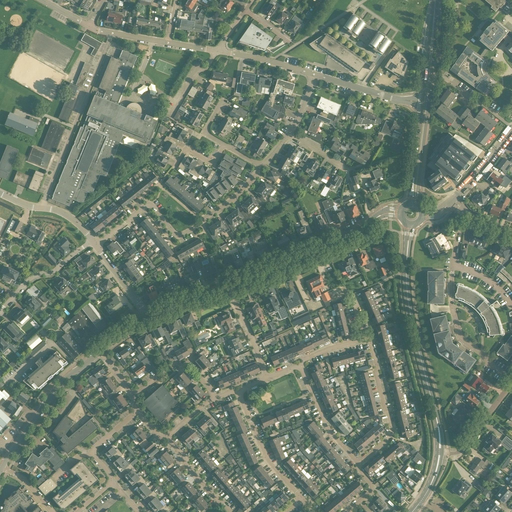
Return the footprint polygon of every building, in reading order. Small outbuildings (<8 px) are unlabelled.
[(96,1),(93,0),(87,0),(83,9),(87,11),(88,8),(91,9),(96,1)] [(197,6),(194,4),(188,0),(185,4),(186,4),(185,6),(185,8),(186,9),(184,12),(188,12),(193,13),(197,6)] [(220,0),(219,1),(220,3),(217,6),(223,10),(223,9),(227,12),(233,3),(228,0),(220,0)] [(495,12),(499,7),(501,9),(506,2),(504,0),(483,0),(492,7),(491,8),(495,12)] [(276,14),(280,8),(281,6),(276,3),(274,7),(270,4),(267,9),(266,9),(262,13),(267,16),(267,15),(270,17),(273,12),(276,14)] [(113,22),(115,11),(108,10),(106,21),(113,22)] [(115,11),(113,22),(120,24),(122,16),(126,17),(128,11),(122,10),(122,13),(115,11)] [(284,20),(287,21),(291,15),(286,12),(285,14),(281,12),(279,15),(278,14),(276,17),(277,18),(275,20),(276,21),(275,22),(278,24),(279,23),(281,24),(284,20)] [(193,31),(201,32),(202,28),(202,27),(203,25),(202,25),(203,23),(204,19),(204,15),(198,14),(198,18),(199,18),(198,20),(195,20),(194,22),(194,24),(194,26),(193,31)] [(391,41),(366,23),(352,14),(344,26),(342,28),(347,31),(346,31),(349,33),(351,35),(352,34),(372,49),(374,51),(377,53),(377,52),(381,55),(382,54),(391,41)] [(140,24),(148,25),(149,20),(144,20),(145,19),(143,17),(141,17),(140,18),(139,19),(137,19),(136,21),(135,21),(134,26),(137,27),(138,25),(140,25),(140,24)] [(149,20),(148,25),(155,26),(155,28),(158,28),(158,30),(161,30),(162,25),(160,25),(161,23),(164,23),(164,18),(158,17),(157,22),(149,20)] [(190,31),(193,31),(194,26),(194,24),(194,22),(181,20),(180,24),(179,29),(187,30),(187,31),(189,32),(190,31)] [(492,51),(503,39),(505,40),(504,42),(506,44),(506,45),(508,43),(510,44),(506,48),(511,53),(511,52),(511,39),(506,35),(509,32),(498,22),(495,20),(493,23),(490,27),(489,26),(484,33),(479,40),(487,47),(480,56),(475,52),(474,52),(467,46),(459,59),(458,60),(455,63),(455,64),(450,70),(457,75),(458,76),(475,88),(476,88),(476,89),(483,94),(484,93),(487,88),(488,88),(485,86),(486,85),(491,78),(491,77),(490,77),(489,76),(489,75),(488,75),(488,74),(487,73),(487,72),(486,71),(486,70),(486,69),(486,68),(486,67),(486,66),(486,65),(487,64),(487,63),(488,62),(488,61),(482,57),(487,51),(489,48),(492,51)] [(297,29),(299,31),(303,25),(298,21),(297,23),(294,21),(290,27),(290,26),(287,30),(291,32),(294,33),(297,29)] [(207,24),(203,23),(202,25),(203,25),(202,27),(202,28),(201,32),(203,33),(203,34),(206,35),(205,39),(210,40),(211,28),(207,28),(207,24)] [(263,51),(265,48),(271,39),(250,24),(238,42),(263,51)] [(94,57),(97,50),(101,43),(84,34),(80,41),(94,48),(90,55),(94,57)] [(330,53),(358,73),(366,62),(326,34),(325,35),(324,34),(309,44),(310,46),(311,47),(313,49),(314,49),(315,50),(317,51),(318,52),(319,53),(320,53),(322,54),(324,54),(326,54),(323,52),(324,51),(329,54),(330,53)] [(27,49),(66,71),(69,66),(75,69),(82,56),(74,51),(71,57),(35,36),(27,49)] [(141,109),(141,108),(140,108),(140,107),(140,106),(139,106),(139,105),(138,105),(137,104),(136,103),(135,103),(134,103),(133,103),(132,103),(131,103),(130,103),(129,104),(128,105),(127,105),(127,106),(126,107),(125,108),(117,105),(137,56),(122,50),(118,60),(111,57),(98,88),(105,91),(104,95),(96,92),(95,96),(94,95),(86,115),(87,115),(82,127),(80,127),(52,196),(53,196),(51,199),(69,206),(72,199),(80,203),(83,202),(87,192),(91,194),(99,175),(105,177),(123,134),(149,145),(154,132),(153,132),(157,121),(153,119),(154,118),(145,115),(145,116),(141,114),(141,113),(141,112),(141,111),(141,110),(141,109)] [(399,75),(403,77),(408,63),(398,52),(395,54),(393,53),(384,68),(398,77),(399,75)] [(81,88),(90,65),(84,63),(75,85),(68,83),(66,90),(64,89),(63,91),(75,96),(76,93),(77,93),(78,90),(77,90),(78,87),(81,88)] [(228,88),(228,87),(233,88),(235,79),(230,78),(226,78),(226,74),(222,74),(221,74),(213,73),(212,80),(215,81),(215,82),(219,82),(225,82),(224,88),(228,88)] [(247,74),(241,73),(240,83),(237,83),(235,93),(240,94),(242,84),(245,84),(246,80),(253,82),(254,75),(247,73),(247,74)] [(258,84),(255,83),(254,92),(261,93),(262,88),(269,89),(270,86),(269,86),(271,79),(267,78),(266,79),(259,78),(258,84)] [(272,87),(268,101),(267,102),(273,103),(276,95),(282,96),(283,93),(290,96),(293,85),(277,81),(275,87),(272,87)] [(208,90),(211,91),(214,86),(208,82),(204,87),(208,90)] [(467,109),(464,112),(460,109),(455,115),(446,108),(456,96),(448,90),(440,101),(443,103),(436,112),(452,125),(451,126),(456,130),(457,129),(458,130),(463,124),(474,132),(481,122),(487,127),(477,140),(484,146),(493,134),(490,132),(497,123),(481,110),(476,117),(470,112),(470,111),(467,109)] [(212,98),(211,97),(213,94),(207,91),(205,94),(203,97),(200,95),(199,98),(209,104),(212,98)] [(283,93),(282,96),(281,100),(282,103),(291,106),(294,97),(290,96),(283,93)] [(67,122),(77,99),(67,95),(58,118),(67,122)] [(209,104),(199,98),(198,100),(200,102),(198,106),(205,110),(209,104)] [(321,116),(333,121),(338,123),(341,116),(336,114),(340,106),(321,98),(317,107),(323,110),(321,116)] [(267,102),(268,101),(266,101),(260,111),(276,121),(278,117),(282,119),(284,115),(285,110),(284,108),(273,104),(273,103),(267,102)] [(345,106),(341,116),(346,118),(347,114),(352,116),(356,107),(349,104),(348,107),(345,106)] [(239,112),(233,108),(229,114),(237,119),(238,116),(243,118),(247,112),(241,109),(239,112)] [(376,117),(376,116),(361,109),(356,120),(356,121),(356,122),(356,123),(357,124),(359,125),(378,124),(379,124),(380,124),(380,123),(381,123),(381,122),(381,121),(381,120),(380,119),(379,118),(376,117)] [(190,113),(189,115),(199,121),(202,115),(195,111),(193,114),(190,113)] [(32,136),(38,120),(29,117),(27,120),(9,113),(4,125),(32,136)] [(197,123),(199,121),(189,115),(186,114),(184,117),(189,120),(188,123),(195,127),(196,127),(198,124),(197,123)] [(332,125),(333,121),(321,116),(317,115),(316,118),(313,117),(310,124),(318,127),(320,120),(332,125)] [(222,121),(220,124),(230,130),(232,128),(229,126),(231,122),(223,118),(222,118),(221,120),(222,121)] [(50,124),(41,148),(55,153),(63,132),(65,128),(60,126),(61,125),(60,125),(55,123),(52,121),(51,121),(50,124)] [(381,132),(389,135),(390,132),(393,133),(400,135),(402,130),(403,130),(405,127),(404,126),(404,125),(394,121),(392,124),(386,121),(381,132)] [(175,132),(184,137),(185,134),(186,132),(181,129),(183,126),(176,122),(172,130),(175,132)] [(272,127),(266,123),(263,129),(261,129),(259,133),(265,136),(265,135),(273,140),(276,134),(270,130),(272,127)] [(230,130),(220,124),(216,130),(224,134),(226,131),(229,132),(230,130)] [(318,127),(310,124),(307,131),(315,134),(318,127)] [(184,137),(175,132),(174,134),(171,132),(168,137),(166,136),(174,141),(176,138),(181,141),(182,139),(184,137)] [(431,160),(427,165),(436,172),(428,178),(432,184),(431,185),(435,191),(447,181),(445,179),(450,175),(458,182),(478,156),(449,134),(429,159),(431,160)] [(239,135),(236,140),(242,144),(245,138),(239,135)] [(174,141),(166,136),(163,141),(166,143),(165,145),(174,151),(175,148),(176,146),(171,143),(173,140),(174,141)] [(330,149),(336,152),(340,145),(337,143),(338,140),(333,137),(330,143),(333,144),(330,149)] [(254,141),(253,143),(263,149),(267,143),(259,139),(257,142),(254,141)] [(263,149),(253,143),(251,146),(254,147),(252,151),(250,155),(255,158),(257,154),(260,155),(263,149)] [(399,152),(401,147),(392,143),(390,148),(399,152)] [(344,147),(340,145),(336,152),(342,156),(345,152),(347,153),(349,151),(351,147),(346,144),(344,147)] [(174,151),(165,145),(164,148),(160,146),(157,151),(164,155),(166,152),(171,155),(172,153),(174,151)] [(349,157),(355,161),(359,153),(356,151),(357,148),(352,145),(351,147),(349,151),(351,152),(349,157)] [(0,177),(6,180),(18,150),(7,146),(0,161),(0,177)] [(52,155),(33,147),(27,161),(47,169),(52,155)] [(149,149),(145,151),(148,157),(153,148),(150,147),(149,149)] [(291,147),(288,152),(296,157),(299,151),(301,153),(303,150),(298,147),(296,150),(291,147)] [(164,155),(157,151),(155,156),(158,158),(155,163),(164,168),(167,163),(166,162),(167,161),(162,158),(164,155)] [(285,157),(291,161),(293,162),(296,157),(288,152),(285,157)] [(363,155),(359,153),(355,161),(361,164),(363,160),(366,161),(369,155),(364,152),(363,155)] [(212,177),(208,184),(206,188),(208,191),(206,192),(213,202),(237,183),(234,179),(235,176),(238,177),(245,164),(237,159),(236,161),(225,155),(217,168),(223,171),(219,177),(219,176),(214,173),(212,177)] [(283,156),(280,161),(288,166),(291,161),(285,157),(283,156)] [(188,168),(193,159),(190,158),(188,157),(185,162),(182,160),(178,167),(183,170),(185,166),(188,168)] [(188,173),(193,175),(197,169),(194,167),(197,162),(195,161),(193,159),(188,168),(190,169),(188,173)] [(509,163),(505,159),(498,167),(503,171),(509,163)] [(308,166),(305,164),(302,170),(308,174),(310,175),(314,175),(315,171),(314,170),(318,163),(312,160),(308,166)] [(288,166),(280,161),(277,167),(285,171),(288,166)] [(202,176),(207,168),(205,166),(204,167),(202,165),(200,171),(197,169),(193,175),(198,178),(200,175),(202,176)] [(203,181),(208,184),(212,177),(209,176),(212,171),(210,170),(210,169),(207,168),(202,176),(200,180),(203,181)] [(318,171),(317,173),(313,179),(320,182),(321,181),(325,184),(327,181),(325,180),(329,172),(323,168),(321,173),(318,171)] [(382,176),(379,168),(372,172),(375,179),(382,176)] [(34,173),(32,177),(17,171),(12,182),(28,188),(37,192),(44,174),(35,171),(34,174),(34,173)] [(286,178),(276,172),(275,174),(270,171),(267,177),(275,182),(277,179),(284,182),(286,178)] [(147,172),(145,174),(152,183),(157,179),(152,172),(149,175),(147,172)] [(503,181),(493,173),(487,180),(498,188),(501,184),(502,184),(502,185),(505,188),(509,184),(504,180),(503,181)] [(146,178),(143,180),(149,187),(153,183),(152,183),(145,174),(144,175),(146,178)] [(332,182),(329,180),(326,186),(332,190),(334,186),(337,187),(342,179),(336,176),(332,182)] [(359,184),(356,176),(350,178),(351,182),(348,183),(351,192),(357,190),(356,184),(359,184)] [(170,187),(177,179),(176,177),(174,180),(170,177),(165,183),(170,187)] [(138,179),(137,180),(144,190),(149,187),(143,180),(140,182),(138,179)] [(179,180),(177,179),(170,187),(169,188),(173,191),(179,185),(177,183),(179,180)] [(137,184),(135,186),(140,193),(144,190),(137,180),(135,182),(137,184)] [(376,184),(374,180),(365,184),(365,185),(366,187),(367,188),(368,187),(370,192),(379,188),(377,183),(376,184)] [(274,190),(276,188),(270,183),(268,186),(264,182),(259,187),(267,194),(270,196),(274,191),(274,190)] [(177,195),(185,186),(184,184),(181,187),(179,185),(173,191),(177,195)] [(130,186),(128,187),(136,197),(140,193),(135,186),(132,189),(130,186)] [(187,187),(185,186),(177,195),(181,198),(187,192),(185,189),(187,187)] [(129,191),(126,193),(132,200),(136,197),(128,187),(127,188),(129,191)] [(263,199),(267,194),(259,187),(255,193),(259,196),(258,198),(263,203),(265,201),(263,199)] [(486,201),(488,198),(487,198),(489,196),(492,198),(494,195),(489,190),(484,196),(482,193),(479,197),(477,195),(475,196),(472,199),(472,201),(476,204),(478,204),(479,201),(483,204),(484,204),(485,204),(486,203),(486,202),(486,201)] [(186,202),(194,193),(192,191),(190,194),(187,192),(181,198),(186,202)] [(121,193),(120,194),(128,204),(132,200),(126,193),(124,195),(121,193)] [(195,194),(194,193),(186,202),(190,206),(196,199),(193,197),(195,194)] [(128,204),(120,194),(118,195),(120,198),(118,200),(123,207),(128,204)] [(246,202),(253,209),(256,206),(258,208),(262,205),(257,199),(255,201),(251,197),(246,202)] [(507,205),(508,206),(510,199),(506,197),(503,204),(500,203),(498,208),(493,206),(490,213),(498,216),(501,210),(504,211),(507,205)] [(194,209),(202,200),(200,199),(198,201),(196,199),(190,206),(194,209)] [(203,201),(202,200),(194,209),(198,213),(204,206),(201,204),(203,201)] [(245,210),(243,212),(248,218),(252,214),(250,212),(253,209),(246,202),(241,206),(245,210)] [(110,207),(112,209),(117,215),(121,212),(116,206),(114,203),(110,207)] [(347,205),(349,209),(346,210),(350,219),(354,217),(359,215),(357,210),(358,210),(356,205),(352,207),(352,206),(351,207),(350,203),(347,205)] [(324,210),(329,224),(335,222),(336,224),(344,220),(343,217),(344,216),(342,212),(341,212),(340,209),(335,211),(333,207),(324,210)] [(112,209),(107,212),(112,219),(117,215),(112,209)] [(248,218),(243,212),(240,214),(237,210),(232,213),(237,222),(241,219),(243,222),(248,218)] [(300,221),(303,227),(296,230),(300,238),(301,237),(301,238),(304,237),(303,236),(309,234),(312,233),(302,210),(298,212),(302,220),(300,221)] [(107,212),(103,216),(108,222),(112,219),(107,212)] [(108,222),(103,216),(101,213),(97,216),(97,217),(98,218),(104,226),(108,222)] [(239,224),(237,222),(232,213),(226,217),(229,222),(227,224),(232,231),(235,229),(234,228),(239,224)] [(316,217),(318,221),(314,222),(318,232),(326,228),(322,219),(320,215),(316,217)] [(94,222),(100,229),(101,228),(104,226),(98,218),(97,217),(94,220),(94,222)] [(11,229),(18,233),(23,223),(17,219),(11,229)] [(139,229),(140,231),(150,223),(146,219),(140,224),(142,227),(139,229)] [(215,224),(220,232),(224,230),(225,233),(230,230),(226,223),(223,225),(220,220),(215,224)] [(95,233),(100,229),(94,222),(90,225),(88,223),(85,225),(90,230),(92,229),(95,233)] [(144,230),(146,233),(153,227),(150,223),(140,231),(141,232),(144,230)] [(220,232),(215,224),(209,227),(212,232),(209,234),(213,240),(218,237),(216,235),(220,232)] [(42,243),(40,242),(45,234),(35,229),(35,227),(31,225),(26,235),(37,240),(35,243),(40,246),(42,243)] [(146,238),(147,239),(156,231),(153,227),(146,233),(148,235),(146,238)] [(123,235),(125,237),(121,240),(125,245),(129,242),(134,238),(129,231),(123,235)] [(151,239),(153,241),(160,236),(156,231),(147,239),(148,241),(151,239)] [(473,234),(472,233),(470,237),(471,238),(470,241),(469,242),(470,242),(483,247),(484,247),(487,238),(474,232),(473,232),(473,233),(473,234)] [(281,246),(281,247),(284,246),(283,245),(290,242),(288,237),(286,238),(285,234),(280,236),(282,240),(277,242),(280,247),(281,246)] [(152,246),(154,248),(163,240),(160,236),(153,241),(155,244),(152,246)] [(63,239),(62,238),(59,241),(59,242),(57,244),(58,245),(58,248),(57,249),(64,256),(70,251),(67,248),(67,246),(69,244),(66,241),(67,241),(65,238),(64,239),(63,238),(63,239)] [(435,238),(426,242),(427,244),(426,244),(426,245),(427,244),(431,253),(430,253),(431,254),(433,257),(432,257),(433,258),(440,254),(439,254),(446,250),(444,247),(442,248),(435,238)] [(195,242),(199,249),(202,248),(204,251),(206,250),(200,239),(195,242)] [(158,247),(160,250),(167,244),(163,240),(154,248),(155,249),(158,247)] [(112,253),(116,250),(119,255),(124,251),(116,241),(113,243),(113,242),(107,247),(112,253)] [(196,251),(199,249),(195,242),(190,244),(196,255),(198,254),(196,251)] [(159,255),(160,256),(169,249),(170,248),(167,244),(160,250),(162,252),(159,255)] [(196,255),(190,244),(185,247),(190,255),(193,253),(194,256),(196,255)] [(265,244),(260,246),(259,245),(257,246),(258,247),(263,259),(265,258),(267,257),(270,255),(267,247),(265,244)] [(504,258),(505,259),(510,250),(499,244),(494,253),(501,256),(498,260),(502,262),(504,258)] [(372,249),(376,257),(377,257),(378,260),(383,258),(382,254),(384,253),(381,245),(372,249)] [(187,257),(190,255),(185,247),(181,250),(187,261),(188,260),(187,257)] [(263,259),(258,247),(255,248),(257,252),(255,253),(258,261),(259,260),(259,261),(262,260),(261,259),(263,259)] [(169,249),(160,256),(162,258),(164,255),(167,259),(173,254),(169,249)] [(187,261),(181,250),(176,253),(180,261),(183,258),(185,262),(187,261)] [(244,267),(241,259),(237,251),(233,253),(233,254),(236,261),(234,262),(231,255),(227,256),(223,258),(226,263),(229,262),(231,265),(235,263),(238,270),(244,267)] [(256,262),(257,261),(252,251),(248,253),(249,256),(246,257),(249,265),(254,263),(255,263),(257,262),(256,262)] [(368,271),(376,268),(373,261),(368,263),(364,255),(363,254),(361,255),(361,254),(356,256),(361,266),(364,265),(366,268),(367,268),(368,271)] [(83,257),(77,261),(84,270),(87,268),(86,268),(94,262),(93,260),(94,259),(93,259),(93,258),(92,257),(91,257),(90,256),(85,260),(83,257)] [(345,263),(338,265),(342,274),(346,272),(346,273),(347,272),(348,277),(357,273),(354,266),(352,267),(351,265),(354,264),(351,258),(348,260),(347,261),(348,263),(345,264),(345,263)] [(124,271),(132,264),(135,262),(132,259),(131,260),(130,260),(126,263),(122,266),(124,268),(123,269),(124,271)] [(128,274),(138,266),(135,262),(132,264),(124,271),(124,272),(125,272),(125,273),(126,272),(128,274)] [(128,277),(130,279),(140,271),(141,270),(138,266),(128,274),(129,276),(128,277)] [(217,277),(214,268),(213,268),(212,266),(207,268),(207,270),(201,272),(204,281),(208,280),(209,281),(213,279),(213,278),(217,277)] [(4,274),(2,279),(8,283),(11,278),(12,278),(15,280),(15,279),(16,280),(18,276),(17,276),(18,273),(8,267),(7,268),(4,274)] [(92,269),(86,273),(90,278),(93,276),(95,279),(103,273),(102,272),(102,271),(102,270),(101,269),(100,269),(99,268),(94,272),(92,269)] [(381,277),(386,275),(382,268),(378,270),(381,277)] [(511,277),(508,273),(502,269),(501,271),(500,271),(506,275),(509,279),(511,282),(511,277)] [(140,271),(130,279),(130,280),(131,281),(132,280),(134,282),(138,279),(139,282),(143,279),(141,276),(143,275),(143,274),(141,271),(140,271)] [(443,304),(443,297),(447,297),(447,294),(443,294),(443,282),(447,282),(447,279),(443,279),(443,272),(428,272),(428,276),(429,276),(429,280),(428,280),(428,284),(429,284),(429,292),(428,292),(428,299),(429,299),(429,304),(443,304)] [(506,280),(502,276),(499,273),(498,274),(497,276),(500,279),(504,282),(506,280)] [(198,285),(195,276),(184,280),(187,288),(194,285),(194,287),(198,285)] [(319,276),(306,282),(314,299),(318,297),(317,294),(318,293),(317,290),(323,287),(321,282),(322,281),(319,276)] [(56,290),(61,295),(61,294),(64,291),(63,289),(68,284),(63,279),(58,284),(57,283),(55,285),(55,286),(55,287),(57,289),(57,290),(56,290)] [(102,288),(104,292),(112,286),(108,280),(103,284),(101,281),(95,285),(99,290),(102,288)] [(175,283),(172,285),(175,294),(181,292),(179,287),(182,286),(180,280),(175,282),(175,283)] [(175,294),(172,285),(168,286),(167,284),(162,286),(165,293),(167,291),(169,296),(175,294)] [(159,299),(153,286),(144,290),(147,295),(146,296),(148,300),(149,300),(150,303),(154,302),(157,301),(157,300),(159,299)] [(477,309),(480,313),(482,316),(483,316),(485,318),(486,321),(485,321),(487,324),(488,327),(489,329),(490,332),(489,332),(489,336),(491,335),(494,337),(495,335),(502,334),(500,327),(498,319),(495,312),(490,306),(485,300),(479,295),(473,291),(466,288),(458,286),(455,298),(459,299),(459,298),(462,299),(464,300),(464,301),(467,302),(470,304),(470,303),(472,305),(475,306),(474,307),(477,309)] [(339,287),(332,291),(336,300),(343,296),(339,287)] [(289,292),(289,291),(288,290),(281,293),(287,306),(286,306),(287,308),(288,308),(289,309),(295,307),(301,304),(296,293),(294,293),(293,294),(292,292),(292,291),(291,292),(290,292),(289,293),(289,292)] [(361,294),(363,299),(371,295),(369,290),(361,294)] [(327,292),(321,295),(324,303),(324,302),(326,307),(333,304),(331,299),(327,292)] [(92,293),(88,296),(92,302),(97,299),(92,293)] [(109,297),(112,302),(107,306),(111,312),(121,304),(117,300),(119,299),(114,293),(109,297)] [(373,301),(371,295),(363,299),(365,304),(373,301)] [(41,307),(44,305),(38,299),(36,301),(32,297),(31,297),(30,297),(28,299),(28,300),(26,302),(36,312),(37,312),(40,308),(41,307)] [(277,310),(281,320),(288,316),(287,313),(284,306),(279,308),(274,297),(264,301),(265,301),(264,302),(267,308),(268,308),(270,313),(277,310)] [(367,309),(375,306),(373,301),(365,304),(367,309)] [(78,302),(71,308),(74,311),(81,305),(78,302)] [(90,303),(82,309),(95,326),(96,324),(99,328),(96,331),(99,335),(108,328),(100,317),(101,317),(90,303)] [(252,306),(246,309),(251,320),(255,318),(258,324),(264,321),(262,315),(258,306),(253,308),(252,306)] [(370,314),(378,310),(375,306),(367,309),(370,314)] [(14,317),(19,323),(27,315),(30,318),(33,316),(27,311),(25,313),(22,309),(17,314),(16,312),(13,315),(14,317)] [(96,337),(99,335),(96,331),(99,328),(96,324),(95,326),(82,309),(68,322),(72,327),(74,326),(84,339),(79,343),(84,350),(97,339),(96,337)] [(380,315),(378,310),(370,314),(372,319),(380,315)] [(186,325),(194,321),(190,313),(182,317),(186,325)] [(227,313),(217,318),(220,326),(221,325),(225,334),(234,331),(230,322),(231,321),(227,313)] [(374,324),(382,321),(385,319),(382,314),(380,315),(372,319),(374,324)] [(49,315),(41,323),(44,326),(51,318),(49,315)] [(438,349),(442,355),(448,359),(449,358),(451,360),(451,361),(454,364),(455,363),(458,365),(457,366),(461,368),(461,367),(464,369),(463,370),(467,372),(476,360),(470,357),(472,353),(470,352),(468,355),(458,347),(460,344),(458,343),(455,346),(452,344),(451,340),(455,339),(454,336),(451,337),(448,325),(451,324),(451,321),(447,322),(445,316),(432,319),(433,323),(432,324),(434,331),(435,331),(436,334),(435,335),(436,339),(437,338),(437,342),(436,342),(438,349)] [(294,326),(305,321),(304,318),(299,320),(298,317),(293,319),(293,318),(292,318),(293,319),(291,320),(294,326)] [(181,333),(184,331),(182,325),(178,326),(175,320),(167,324),(171,332),(179,329),(181,333)] [(70,328),(66,323),(62,328),(66,332),(70,328)] [(9,326),(8,325),(5,327),(6,329),(4,330),(12,339),(15,336),(18,340),(24,335),(16,327),(14,329),(9,325),(9,326)] [(168,344),(172,342),(170,337),(167,331),(163,333),(160,327),(153,331),(157,339),(164,335),(168,344)] [(36,328),(26,336),(28,339),(38,330),(36,328)] [(337,332),(338,338),(349,335),(347,329),(337,332)] [(272,332),(262,336),(264,340),(274,335),(273,332),(272,332)] [(74,359),(83,351),(66,333),(58,341),(74,359)] [(319,333),(314,335),(318,346),(323,343),(320,335),(319,333)] [(320,335),(323,343),(328,341),(325,333),(320,335)] [(32,349),(41,340),(36,335),(27,343),(32,349)] [(143,347),(150,343),(153,347),(156,345),(153,339),(149,341),(146,335),(138,339),(143,347)] [(318,346),(314,335),(309,337),(313,348),(318,346)] [(511,336),(506,344),(507,345),(505,346),(503,345),(498,352),(501,355),(507,360),(511,353),(511,336)] [(228,351),(229,353),(231,357),(238,353),(236,350),(242,347),(238,337),(228,342),(230,346),(228,347),(230,350),(228,351)] [(304,340),(305,342),(308,350),(314,348),(313,348),(309,337),(304,340)] [(8,346),(0,338),(0,348),(0,349),(3,353),(4,353),(7,350),(6,348),(8,346)] [(189,354),(187,350),(192,346),(188,339),(185,341),(182,343),(185,347),(180,349),(184,357),(189,354)] [(20,361),(23,364),(46,344),(43,341),(20,361)] [(303,353),(308,350),(305,342),(300,345),(303,353)] [(290,349),(294,357),(299,355),(295,347),(294,345),(293,344),(291,345),(290,347),(291,348),(290,349)] [(300,345),(295,347),(299,355),(303,353),(300,345)] [(136,351),(139,354),(143,351),(139,346),(132,351),(130,349),(127,351),(126,349),(119,353),(122,358),(129,354),(130,355),(136,351)] [(179,360),(184,357),(180,349),(175,352),(172,347),(168,349),(169,350),(165,352),(167,355),(170,360),(173,358),(174,360),(177,358),(179,360)] [(290,349),(285,351),(289,359),(294,357),(290,349)] [(195,361),(199,366),(206,359),(202,355),(206,352),(204,350),(198,354),(200,357),(195,361)] [(57,351),(56,352),(52,356),(53,357),(30,378),(28,376),(23,381),(32,388),(33,387),(35,389),(37,387),(38,388),(39,387),(38,386),(39,385),(40,386),(43,383),(42,382),(44,381),(45,382),(48,379),(47,378),(52,375),(55,373),(54,372),(56,370),(57,371),(60,369),(59,368),(61,366),(62,367),(62,366),(64,363),(63,362),(65,361),(66,362),(67,361),(60,356),(61,356),(57,351)] [(275,355),(279,363),(284,361),(280,353),(279,351),(274,353),(275,355)] [(284,361),(289,359),(285,351),(280,353),(284,361)] [(274,366),(279,363),(275,355),(270,358),(274,366)] [(144,374),(154,367),(146,357),(141,361),(142,363),(133,369),(137,375),(142,371),(144,374)] [(14,359),(9,364),(12,367),(18,363),(14,359)] [(210,364),(206,359),(199,366),(203,370),(208,366),(210,368),(215,363),(213,361),(210,364)] [(255,361),(250,364),(255,374),(260,372),(255,361)] [(250,376),(255,374),(250,364),(250,363),(245,365),(245,366),(250,376)] [(310,368),(312,373),(319,370),(322,369),(320,364),(310,368)] [(96,384),(101,379),(99,376),(104,372),(99,366),(92,371),(94,374),(87,379),(93,386),(96,384)] [(240,368),(245,378),(250,376),(245,366),(240,368)] [(240,380),(245,378),(240,368),(236,370),(237,372),(240,380)] [(320,373),(319,370),(312,373),(311,374),(313,379),(321,375),(323,374),(322,372),(320,373)] [(230,385),(235,382),(232,374),(230,372),(225,374),(227,377),(230,385)] [(237,372),(232,374),(235,382),(240,380),(237,372)] [(176,379),(180,383),(187,377),(183,373),(177,377),(175,375),(169,380),(172,383),(176,379)] [(313,379),(315,384),(323,380),(321,375),(313,379)] [(489,388),(486,386),(486,385),(481,380),(475,375),(468,383),(475,388),(481,392),(481,391),(484,394),(489,388)] [(191,382),(187,377),(180,383),(183,388),(180,391),(182,393),(184,392),(187,389),(185,386),(191,382)] [(227,377),(222,379),(225,387),(230,385),(227,377)] [(99,385),(103,390),(112,383),(108,378),(103,382),(102,379),(101,379),(96,384),(97,386),(99,385)] [(220,389),(225,387),(222,379),(217,381),(220,389)] [(315,384),(318,389),(328,384),(325,379),(323,380),(315,384)] [(116,389),(112,383),(103,390),(106,395),(105,396),(107,399),(113,395),(111,392),(116,389)] [(318,389),(320,394),(330,389),(328,384),(318,389)] [(467,392),(470,388),(464,384),(461,388),(467,392)] [(142,402),(159,422),(179,405),(162,385),(142,402)] [(189,391),(193,396),(200,390),(196,385),(191,390),(189,387),(187,389),(184,392),(186,394),(189,391)] [(320,394),(322,398),(330,395),(332,394),(330,389),(320,394)] [(11,420),(11,419),(0,409),(0,406),(0,400),(2,398),(5,401),(10,396),(4,390),(2,392),(0,390),(0,431),(2,433),(8,427),(6,425),(11,420)] [(200,390),(193,396),(191,397),(195,402),(193,403),(195,406),(201,401),(199,399),(204,394),(200,390)] [(19,400),(19,399),(25,403),(30,397),(24,392),(23,393),(21,392),(20,394),(18,393),(15,397),(19,400)] [(113,400),(116,405),(124,399),(120,394),(117,397),(115,394),(110,398),(111,401),(113,400)] [(322,398),(324,403),(332,400),(330,395),(322,398)] [(477,403),(478,402),(475,399),(476,398),(473,395),(472,396),(470,395),(468,397),(468,396),(465,399),(466,400),(465,401),(468,403),(468,404),(472,407),(473,406),(474,407),(475,406),(476,406),(478,404),(477,403)] [(456,405),(459,401),(455,397),(451,402),(456,405)] [(66,416),(60,424),(54,432),(55,432),(53,434),(58,443),(57,444),(57,445),(61,440),(63,442),(57,447),(63,454),(66,451),(67,452),(97,427),(92,422),(93,420),(92,418),(92,417),(91,418),(85,415),(80,399),(66,417),(66,416)] [(127,404),(124,399),(116,405),(119,409),(118,410),(120,413),(126,409),(124,406),(127,404)] [(300,402),(303,410),(307,409),(308,412),(311,410),(310,407),(309,408),(305,400),(300,402)] [(324,403),(326,408),(334,405),(337,404),(336,402),(333,403),(332,400),(324,403)] [(12,412),(16,416),(22,408),(17,404),(17,405),(12,402),(8,407),(13,411),(12,412)] [(225,411),(228,410),(235,407),(233,402),(223,406),(225,411)] [(300,402),(295,404),(298,412),(303,410),(300,402)] [(294,415),(298,412),(295,404),(290,406),(294,415)] [(337,404),(334,405),(326,408),(329,414),(339,409),(337,404)] [(468,411),(467,411),(469,408),(464,404),(453,418),(458,422),(461,419),(462,420),(468,411)] [(236,406),(235,407),(228,410),(230,415),(238,411),(236,406)] [(281,410),(275,413),(279,421),(283,419),(284,420),(289,418),(289,417),(294,415),(290,406),(284,409),(281,410)] [(230,415),(232,420),(240,416),(238,411),(230,415)] [(330,419),(334,423),(343,415),(340,411),(338,412),(330,419)] [(275,413),(270,415),(274,423),(279,421),(275,413)] [(206,415),(201,419),(207,426),(212,423),(215,426),(217,424),(213,419),(210,421),(206,415)] [(269,425),(274,423),(270,415),(265,417),(269,425)] [(345,417),(343,415),(334,423),(338,427),(345,421),(343,419),(345,417)] [(242,421),(240,416),(232,420),(235,425),(242,421)] [(260,419),(261,422),(263,427),(264,427),(269,425),(265,417),(260,419)] [(203,430),(207,426),(201,419),(197,423),(201,429),(199,431),(204,436),(206,434),(203,430)] [(235,425),(237,430),(245,426),(242,421),(235,425)] [(338,427),(341,431),(348,425),(345,421),(338,427)] [(307,434),(309,432),(316,426),(312,422),(309,425),(308,423),(301,427),(307,434)] [(378,423),(374,427),(374,428),(379,434),(384,430),(378,423)] [(352,429),(348,425),(341,431),(345,435),(352,429)] [(247,431),(245,426),(237,430),(239,435),(244,432),(247,431)] [(309,432),(313,436),(319,430),(316,426),(309,432)] [(139,428),(137,429),(136,430),(134,428),(133,427),(127,432),(130,435),(131,434),(135,438),(142,432),(139,428)] [(375,437),(379,434),(374,428),(374,427),(370,431),(375,437)] [(186,432),(192,440),(197,436),(199,439),(200,439),(202,437),(197,432),(195,434),(194,433),(191,429),(186,432)] [(323,434),(319,430),(313,436),(316,440),(321,436),(323,434)] [(370,431),(366,434),(371,441),(375,437),(370,431)] [(138,444),(140,446),(145,442),(143,439),(146,437),(142,432),(135,438),(139,443),(138,444)] [(188,443),(192,440),(186,432),(182,436),(186,442),(184,444),(188,449),(191,447),(188,443)] [(246,437),(244,432),(239,435),(236,435),(239,441),(246,437)] [(367,444),(371,441),(366,434),(361,438),(367,444)] [(509,451),(511,447),(511,441),(506,437),(501,442),(492,435),(486,442),(488,443),(484,448),(486,450),(485,452),(488,454),(489,453),(490,453),(494,448),(495,450),(500,444),(509,451)] [(268,441),(271,446),(278,443),(286,440),(284,436),(278,438),(277,437),(268,441)] [(321,436),(316,440),(314,441),(315,441),(313,443),(316,447),(318,445),(325,440),(321,436)] [(249,442),(246,437),(239,441),(241,446),(249,442)] [(361,438),(357,441),(363,448),(367,444),(361,438)] [(318,445),(322,450),(328,444),(325,440),(318,445)] [(143,447),(147,452),(154,446),(150,441),(147,444),(145,442),(140,446),(142,448),(143,447)] [(359,452),(363,448),(357,441),(353,445),(359,452)] [(251,447),(249,442),(241,446),(243,450),(251,447)] [(398,442),(394,446),(400,452),(403,455),(410,448),(407,444),(403,443),(401,445),(398,442)] [(281,448),(278,443),(271,446),(273,451),(281,448)] [(332,448),(328,444),(322,450),(319,452),(321,453),(323,451),(325,454),(332,448)] [(158,450),(154,446),(147,452),(151,456),(150,457),(152,460),(157,455),(155,453),(158,450)] [(394,446),(390,449),(396,456),(400,452),(394,446)] [(28,469),(32,472),(37,464),(40,467),(51,457),(56,464),(52,468),(55,471),(64,463),(54,451),(54,450),(52,447),(49,449),(47,447),(40,453),(39,453),(36,456),(32,453),(25,464),(27,465),(25,469),(27,471),(28,469)] [(114,454),(116,456),(120,452),(117,448),(115,450),(113,447),(105,454),(107,457),(108,457),(109,458),(114,454)] [(253,452),(251,447),(243,450),(245,455),(253,452)] [(273,451),(275,456),(283,453),(281,448),(273,451)] [(325,454),(329,458),(335,452),(332,448),(325,454)] [(195,455),(199,459),(206,453),(202,449),(195,455)] [(390,449),(386,453),(392,460),(396,456),(390,449)] [(122,455),(120,452),(116,456),(118,459),(113,463),(114,464),(114,465),(116,468),(124,461),(121,456),(122,455)] [(151,461),(153,463),(158,459),(159,458),(163,462),(170,456),(166,452),(164,453),(163,454),(161,452),(158,454),(157,455),(152,460),(151,461)] [(255,457),(253,452),(245,455),(247,460),(255,457)] [(335,452),(329,458),(326,460),(330,464),(339,456),(335,452)] [(209,457),(206,453),(199,459),(203,463),(209,457)] [(285,458),(283,453),(275,456),(277,461),(285,458)] [(386,453),(382,456),(386,461),(388,463),(392,460),(386,453)] [(422,463),(425,460),(417,453),(415,456),(415,457),(412,460),(416,463),(419,460),(422,463)] [(386,461),(382,456),(380,454),(376,458),(382,464),(386,461)] [(174,461),(170,456),(163,462),(166,467),(165,468),(167,470),(173,466),(171,463),(174,461)] [(339,456),(330,464),(334,468),(336,466),(342,460),(339,456)] [(203,463),(206,467),(213,461),(209,457),(203,463)] [(257,462),(255,457),(247,460),(250,465),(257,462)] [(376,458),(372,461),(378,468),(382,464),(376,458)] [(484,467),(488,470),(489,469),(492,471),(495,467),(486,459),(484,463),(478,458),(471,468),(471,469),(470,471),(475,476),(477,473),(476,472),(480,467),(483,469),(484,467)] [(216,459),(213,461),(206,467),(210,471),(215,467),(219,463),(216,459)] [(283,465),(287,469),(293,463),(289,459),(283,465)] [(81,460),(70,469),(74,475),(76,473),(81,479),(61,496),(58,493),(53,498),(62,509),(89,487),(89,488),(98,480),(92,472),(91,472),(81,460)] [(336,466),(339,470),(346,464),(342,460),(336,466)] [(125,468),(127,470),(132,466),(130,463),(128,465),(124,461),(116,468),(119,471),(119,470),(120,472),(125,468)] [(372,461),(368,465),(374,471),(378,468),(372,461)] [(287,469),(290,473),(297,467),(293,463),(287,469)] [(350,468),(346,464),(339,470),(343,474),(350,468)] [(253,471),(257,475),(263,470),(260,465),(253,471)] [(374,471),(368,465),(364,468),(369,475),(374,471)] [(134,468),(132,466),(127,470),(129,472),(124,476),(126,478),(125,478),(128,481),(136,474),(132,470),(134,468)] [(215,467),(210,471),(212,474),(210,475),(213,479),(222,472),(218,468),(217,470),(215,467)] [(300,471),(297,467),(290,473),(294,477),(300,471)] [(170,475),(173,479),(181,473),(177,469),(174,471),(171,468),(166,473),(168,476),(170,475)] [(421,476),(414,471),(411,469),(411,470),(408,468),(404,473),(409,477),(409,478),(408,480),(411,482),(415,485),(418,482),(417,482),(421,476)] [(301,472),(300,471),(294,477),(297,481),(304,475),(306,473),(303,469),(301,472)] [(267,474),(263,470),(257,475),(260,479),(267,474)] [(213,479),(217,483),(225,476),(222,472),(213,479)] [(184,478),(181,473),(173,479),(177,484),(176,485),(178,487),(183,483),(182,480),(184,478)] [(137,481),(139,484),(144,479),(142,477),(140,479),(136,474),(128,481),(130,484),(131,484),(132,485),(137,481)] [(270,478),(267,474),(260,479),(264,483),(270,478)] [(307,479),(304,475),(297,481),(301,485),(307,479)] [(217,483),(220,487),(227,481),(228,480),(225,476),(217,483)] [(399,481),(394,476),(390,480),(394,485),(399,481)] [(38,486),(45,480),(42,477),(35,483),(38,486)] [(46,496),(57,486),(50,477),(38,487),(46,496)] [(310,477),(307,479),(301,485),(305,489),(311,483),(313,481),(310,477)] [(274,482),(270,478),(264,483),(267,488),(274,482)] [(146,482),(144,479),(139,484),(141,486),(136,490),(137,491),(137,492),(139,495),(148,488),(144,483),(146,482)] [(466,492),(472,485),(465,480),(463,483),(461,481),(458,485),(456,487),(453,491),(460,496),(464,490),(466,492)] [(224,491),(225,490),(230,485),(227,481),(220,487),(224,491)] [(352,481),(350,482),(358,492),(362,488),(357,481),(354,483),(352,481)] [(185,493),(192,487),(188,482),(185,485),(183,483),(178,487),(179,490),(180,490),(181,494),(185,493)] [(351,486),(348,488),(354,495),(358,492),(350,482),(348,483),(351,486)] [(481,491),(484,487),(478,482),(474,486),(481,491)] [(305,489),(308,493),(315,487),(316,486),(315,484),(313,486),(311,483),(305,489)] [(225,490),(228,494),(235,488),(231,484),(230,485),(225,490)] [(228,494),(231,497),(240,490),(237,486),(235,488),(228,494)] [(316,486),(315,487),(308,493),(312,497),(318,491),(316,489),(318,488),(316,486)] [(196,491),(192,487),(185,493),(189,497),(188,498),(190,501),(195,496),(193,494),(196,491)] [(511,493),(504,487),(500,492),(508,498),(509,497),(511,499),(511,497),(511,493)] [(15,491),(6,499),(5,499),(0,511),(39,511),(42,509),(39,506),(35,509),(31,511),(21,511),(30,504),(31,504),(34,501),(31,497),(29,499),(22,492),(23,492),(19,488),(15,491)] [(148,495),(150,497),(155,493),(153,491),(151,492),(148,488),(139,495),(142,498),(142,497),(144,499),(148,495)] [(343,488),(342,489),(350,498),(354,495),(348,488),(346,490),(343,488)] [(343,493),(340,495),(346,502),(350,498),(342,489),(340,490),(343,493)] [(397,489),(391,495),(400,504),(403,501),(402,500),(405,498),(397,489)] [(231,497),(235,501),(241,495),(243,494),(240,490),(231,497)] [(278,495),(284,502),(288,498),(282,492),(278,495)] [(504,503),(508,498),(500,492),(496,496),(504,503)] [(157,495),(155,493),(150,497),(152,499),(148,504),(149,505),(148,505),(151,508),(159,501),(155,497),(157,495)] [(235,501),(238,505),(245,499),(241,495),(235,501)] [(278,495),(274,499),(280,505),(284,502),(278,495)] [(342,505),(346,502),(340,495),(338,497),(335,495),(334,496),(342,505)] [(194,503),(197,507),(204,501),(200,496),(197,499),(195,496),(190,501),(188,503),(189,505),(191,505),(194,503)] [(332,502),(338,509),(342,505),(334,496),(330,500),(332,502)] [(381,511),(380,510),(385,505),(379,497),(373,503),(378,509),(375,511),(381,511)] [(247,498),(245,499),(238,505),(243,511),(248,506),(247,505),(250,502),(247,498)] [(275,509),(280,505),(274,499),(270,502),(275,509)] [(159,501),(151,508),(154,511),(155,511),(160,508),(162,511),(167,507),(161,500),(159,501)] [(264,504),(266,506),(270,511),(271,511),(275,509),(270,502),(268,500),(264,504)] [(208,505),(204,501),(197,507),(201,511),(199,511),(204,511),(207,510),(205,508),(208,505)] [(492,501),(488,506),(495,511),(496,511),(500,508),(492,501)] [(327,502),(325,503),(333,511),(338,509),(332,502),(329,504),(327,502)] [(325,511),(333,511),(325,503),(324,504),(326,507),(324,509),(325,511)]
